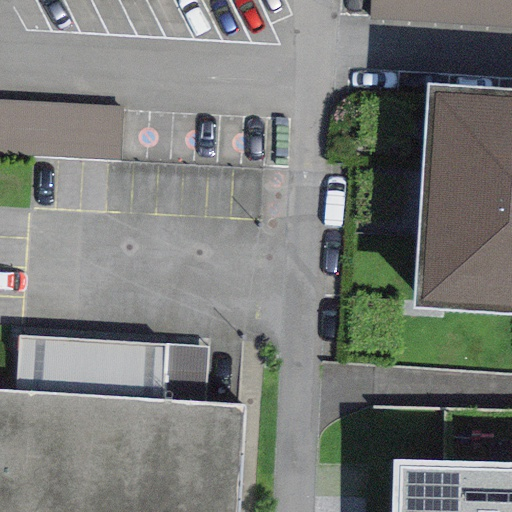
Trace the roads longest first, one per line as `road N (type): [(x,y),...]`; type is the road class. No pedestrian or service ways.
road 1 (residential): [(286,511),(313,0)]
road 2 (unknown): [(298,276),(35,281)]
